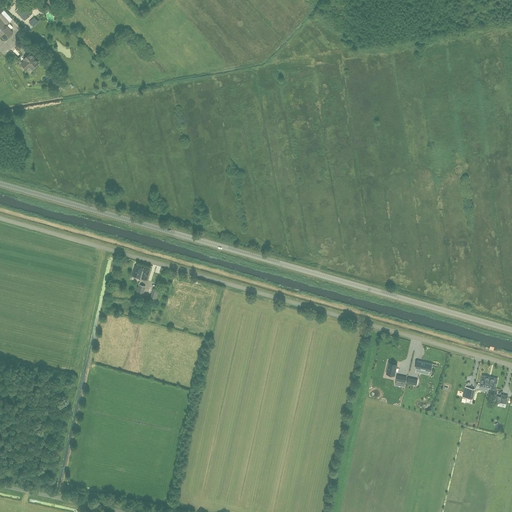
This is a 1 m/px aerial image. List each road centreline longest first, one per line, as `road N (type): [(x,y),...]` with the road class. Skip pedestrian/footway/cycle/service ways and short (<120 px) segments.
road 1 (unclassified): [(511,365),(0,218)]
road 2 (tertiary): [(511,329),(0,183)]
road 3 (unclassified): [(120,511),(0,486)]
